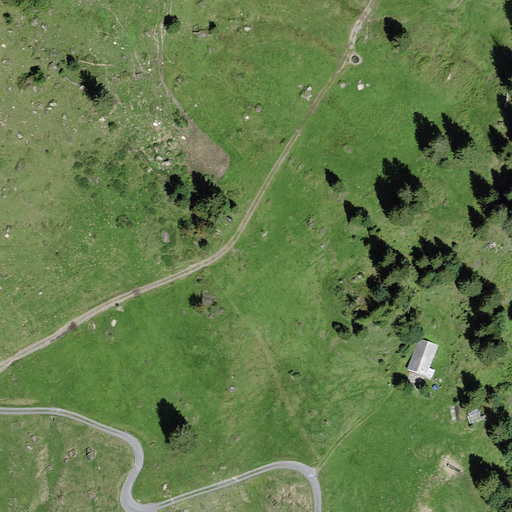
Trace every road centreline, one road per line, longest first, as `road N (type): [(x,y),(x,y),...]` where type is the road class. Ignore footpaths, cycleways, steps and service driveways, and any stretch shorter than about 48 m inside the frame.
road 1 (track): [(0,367),(219,259),(346,61),(372,0)]
road 2 (track): [(319,511),(307,463),(260,465),(143,507),(124,494),(140,452),(122,437),(52,408),(0,405)]
